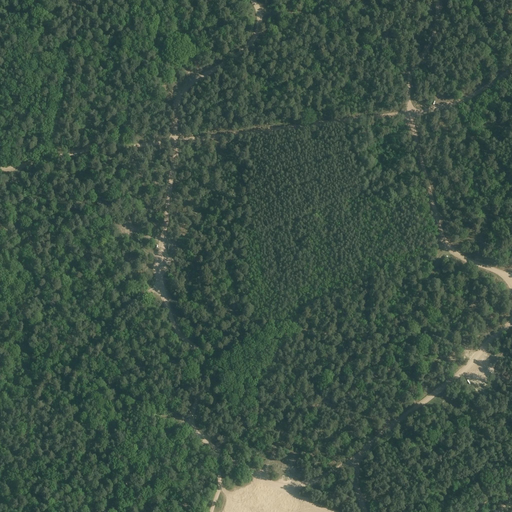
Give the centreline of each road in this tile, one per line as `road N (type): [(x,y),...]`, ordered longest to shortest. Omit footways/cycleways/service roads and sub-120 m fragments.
road 1 (track): [(252,0),(260,19),(251,42),(177,97),(158,263),(174,326),(205,362),(190,421),(217,451),(211,511)]
road 2 (track): [(0,168),(84,150),(420,112),(465,98),(511,69)]
road 3 (track): [(511,278),(456,254),(438,225),(408,104),(409,76),(432,37),(437,0)]
road 4 (track): [(217,451),(310,366),(406,321),(447,246)]
road 5 (track): [(511,321),(356,455),(364,511)]
road 6 (track): [(160,289),(126,305),(75,369),(0,342)]
road 7 (track): [(353,343),(164,298)]
road 8 (track): [(279,324),(447,246)]
road 9 (track): [(261,476),(305,409),(325,405),(394,423)]
road 10 (track): [(259,14),(306,14),(408,82)]
road 11 (track): [(217,451),(332,511)]
road 12 (track): [(75,369),(162,416),(190,421)]
